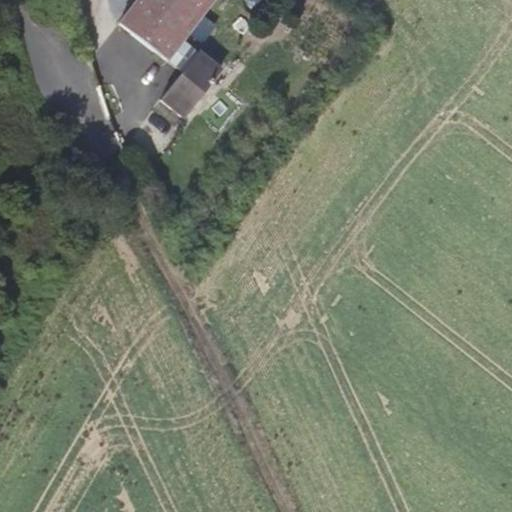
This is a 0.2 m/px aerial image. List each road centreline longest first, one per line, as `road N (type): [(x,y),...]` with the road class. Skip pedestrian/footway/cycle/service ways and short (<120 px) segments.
road 1 (track): [(108,161),(277,511)]
road 2 (residential): [(8,0),(108,161)]
